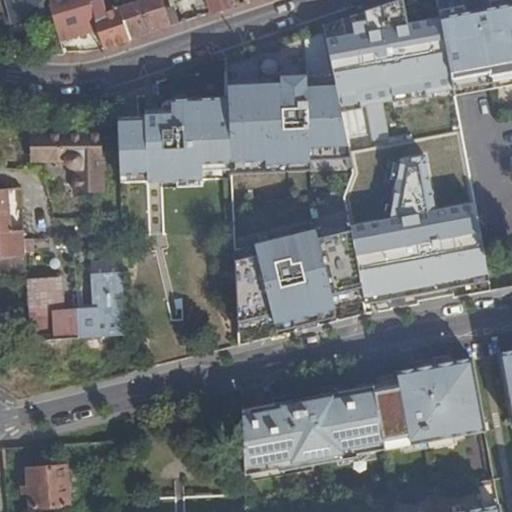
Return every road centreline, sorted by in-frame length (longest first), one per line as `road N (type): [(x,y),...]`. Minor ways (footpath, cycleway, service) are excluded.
road 1 (residential): [(511,315),(0,421)]
road 2 (tertiary): [(0,75),(101,69),(303,0)]
